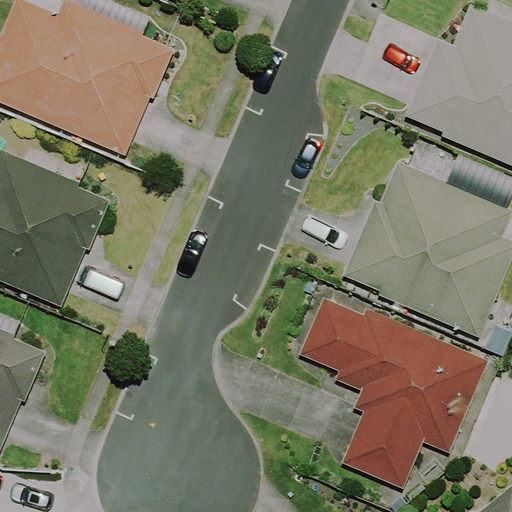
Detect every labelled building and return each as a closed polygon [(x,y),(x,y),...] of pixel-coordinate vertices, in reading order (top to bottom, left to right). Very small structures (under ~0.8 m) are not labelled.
[(63,0),(57,14),(24,0),(16,0),(0,36),(0,101),(124,157),(151,97),(153,99),(175,50),(144,36),(145,32),(72,0),(63,0)] [(511,21),(471,4),(452,45),(439,39),(405,116),(443,133),(441,137),(511,167),(511,21)] [(0,150),(0,280),(62,307),(87,249),(90,250),(111,201),(78,186),(79,182),(1,149),(0,150)] [(511,241),(503,238),(511,217),(511,211),(398,161),(380,202),(376,200),(342,275),(380,292),(378,295),(480,339),(511,266),(511,241)] [(300,355),(338,371),(335,380),(361,391),(353,408),(364,412),(342,463),(403,489),(424,443),(450,454),(490,361),(366,307),(363,314),(325,297),(300,355)] [(14,340),(16,335),(0,328),(0,452),(22,402),(26,403),(47,353),(14,340)] [(511,511),(511,484),(477,511),(511,511)]
